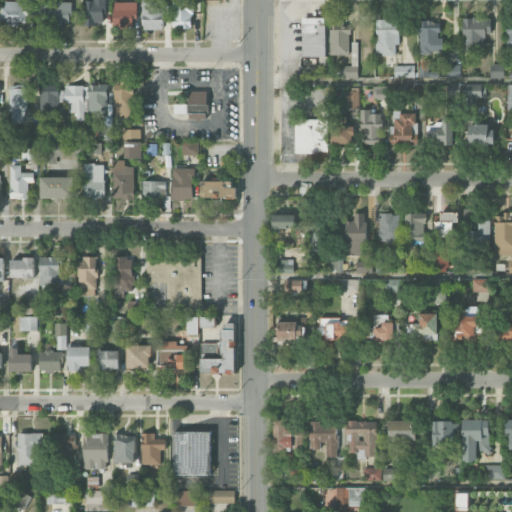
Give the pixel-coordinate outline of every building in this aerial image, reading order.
[(142,0),(143,29),(165,29),(164,0),(142,0)] [(172,0),(173,28),(192,28),(191,0),(172,0)] [(1,24),(28,25),(29,2),(2,1),(1,24)] [(71,2),(57,2),(57,3),(40,3),(40,24),(71,24),(71,2)] [(136,2),(113,2),(113,28),(137,27),(136,2)] [(302,57),(325,57),(324,17),(302,18),(302,57)] [(463,51),(483,52),(484,33),(491,34),(491,18),(464,17),(463,51)] [(443,53),(443,38),(439,38),(439,18),(426,18),(426,21),(419,20),(418,53),(443,53)] [(330,55),(349,55),(350,20),(331,19),(330,55)] [(397,56),(398,20),(376,19),(375,55),(397,56)] [(491,77),(504,78),(504,64),(491,64),(491,77)] [(414,65),(394,66),(394,78),(414,77),(414,65)] [(430,66),(419,65),(419,78),(429,78),(430,66)] [(460,78),(460,65),(447,65),(447,78),(460,78)] [(358,80),(358,66),(340,66),(340,80),(358,80)] [(115,83),(114,118),(132,118),(132,83),(115,83)] [(89,127),(105,126),(105,139),(111,139),(110,103),(107,103),(107,84),(88,85),(89,127)] [(447,95),(461,95),(461,84),(447,84),(447,95)] [(482,96),(482,84),(462,85),(463,97),(482,96)] [(11,124),(28,123),(27,85),(10,86),(11,124)] [(76,112),(76,121),(83,120),(83,99),(88,99),(87,86),(66,86),(66,112),(76,112)] [(386,100),(386,87),(373,86),(373,99),(386,100)] [(58,89),(39,89),(40,110),(58,110),(58,89)] [(188,92),(189,120),(208,119),(207,91),(188,92)] [(187,104),(173,104),(174,114),(187,114),(187,104)] [(361,144),(383,144),(384,114),(372,114),(372,109),(362,109),(361,144)] [(417,115),(394,114),(394,126),(390,126),(389,144),(417,144),(417,115)] [(354,144),(354,126),(345,126),(346,116),(339,116),(339,124),(332,124),(331,144),(354,144)] [(295,152),(327,153),(328,120),(295,119),(295,152)] [(427,121),(426,144),(452,145),(453,122),(427,121)] [(494,144),(494,126),(466,125),(466,144),(494,144)] [(120,129),(120,139),(140,139),(140,129),(120,129)] [(141,141),(124,142),(125,159),(141,158),(141,141)] [(9,143),(0,142),(0,158),(8,159),(9,143)] [(44,156),(68,157),(68,143),(44,142),(44,156)] [(199,155),(198,142),(182,143),(183,156),(199,155)] [(38,144),(24,144),(24,159),(37,159),(38,144)] [(113,199),(134,199),(135,166),(125,166),(125,160),(114,160),(113,199)] [(84,164),(84,199),(105,199),(104,164),(84,164)] [(22,165),(11,165),(10,199),(29,199),(29,183),(34,183),(34,173),(22,173),(22,165)] [(193,199),(193,168),(172,168),(173,200),(193,199)] [(73,177),(41,177),(41,198),(73,198),(73,177)] [(142,196),(166,196),(166,181),(142,181),(142,196)] [(235,182),(202,181),(201,198),(235,199),(235,182)] [(490,220),(475,220),(475,209),(465,209),(464,241),(490,242),(490,220)] [(435,236),(456,235),(456,223),(459,223),(458,212),(441,212),(441,221),(435,222),(435,236)] [(346,256),(366,256),(367,214),(354,213),(354,221),(346,221),(346,256)] [(425,213),(405,213),(406,245),(425,244),(425,213)] [(295,215),(273,214),(272,233),(295,233),(295,215)] [(399,214),(379,214),(378,242),(398,242),(399,214)] [(511,214),(495,214),(495,255),(511,254),(511,214)] [(323,251),(321,220),(310,221),(312,252),(323,251)] [(40,285),(62,285),(62,257),(40,257),(40,285)] [(96,257),(78,258),(79,296),(97,295),(96,257)] [(134,258),(114,257),(112,297),(125,298),(125,291),(132,292),(134,258)] [(201,306),(201,257),(147,258),(147,282),(168,282),(168,306),(201,306)] [(34,278),(35,259),(12,258),(11,278),(34,278)] [(293,273),(293,259),(280,260),(280,273),(293,273)] [(386,271),(385,262),(375,263),(376,272),(386,271)] [(284,279),(285,294),(303,294),(302,279),(284,279)] [(357,293),(357,279),(345,279),(345,292),(357,293)] [(386,292),(400,293),(400,279),(387,279),(386,292)] [(37,299),(27,299),(26,315),(37,316),(37,299)] [(68,315),(68,299),(55,299),(55,315),(68,315)] [(451,340),(474,340),(475,326),(480,326),(481,306),(467,306),(467,315),(458,315),(458,323),(451,323),(451,340)] [(438,340),(437,314),(419,314),(419,324),(406,324),(406,340),(438,340)] [(389,315),(374,315),(375,327),(371,327),(371,339),(394,339),(393,322),(389,323),(389,315)] [(19,330),(37,331),(38,317),(19,317),(19,330)] [(83,333),(96,333),(96,317),(82,317),(83,333)] [(349,325),(341,325),(341,319),(326,318),(326,339),(349,340),(349,325)] [(511,340),(511,321),(497,321),(497,340),(511,340)] [(276,322),(275,339),(303,340),(303,323),(276,322)] [(66,323),(56,323),(55,349),(66,349),(66,323)] [(235,374),(236,323),(222,323),(222,359),(202,358),(201,373),(235,374)] [(158,368),(186,369),(186,345),(178,345),(178,341),(158,341),(158,368)] [(218,343),(202,344),(202,358),(218,357),(218,343)] [(151,345),(127,345),(127,369),(150,369),(151,345)] [(69,370),(91,369),(90,347),(68,347),(69,370)] [(19,354),(19,348),(10,348),(11,372),(33,371),(32,354),(19,354)] [(119,370),(120,351),(98,350),(97,370),(119,370)] [(39,351),(40,373),(62,372),(62,351),(39,351)] [(415,440),(414,420),(389,421),(389,440),(415,440)] [(490,452),(488,420),(462,420),(463,462),(477,461),(477,452),(490,452)] [(337,457),(337,424),(320,424),(320,421),(310,421),(310,448),(324,448),(324,457),(337,457)] [(376,421),(347,421),(348,453),(357,452),(358,457),(377,457),(376,421)] [(454,421),(432,421),(432,445),(445,445),(445,443),(455,443),(454,421)] [(274,422),(275,449),(303,448),(302,422),(274,422)] [(211,432),(174,432),(173,475),(211,475),(211,432)] [(18,433),(18,465),(41,465),(41,433),(18,433)] [(84,433),(83,469),(108,469),(109,433),(84,433)] [(142,464),(160,464),(160,451),(166,451),(166,439),(155,438),(155,433),(142,433),(142,464)] [(75,460),(76,434),(55,434),(55,459),(75,460)] [(114,463),(135,463),(135,434),(114,434),(114,463)] [(485,479),(505,478),(504,464),(485,465),(485,479)] [(381,468),(369,468),(369,481),(382,480),(381,468)] [(401,468),(382,469),(383,481),(402,480),(401,468)] [(362,504),(362,488),(336,488),(336,508),(350,508),(350,503),(362,504)] [(86,504),(110,504),(111,491),(86,490),(86,504)] [(199,506),(199,491),(174,490),(174,505),(199,506)] [(209,503),(234,504),(235,490),(209,490),(209,503)] [(0,504),(8,505),(7,491),(0,491),(0,504)] [(24,510),(32,497),(22,491),(14,504),(24,510)] [(72,491),(47,491),(47,504),(72,503),(72,491)] [(154,506),(154,491),(131,492),(131,507),(154,506)]
